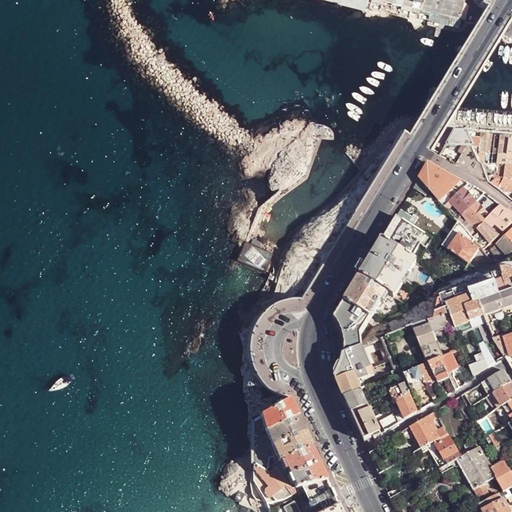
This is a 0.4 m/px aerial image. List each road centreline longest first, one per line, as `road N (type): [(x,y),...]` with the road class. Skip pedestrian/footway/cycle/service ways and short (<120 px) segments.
road 1 (secondary): [(374,511),(313,377),(309,335),(328,289),(423,138)]
road 2 (secondary): [(505,4),(423,138)]
road 3 (residential): [(385,439),(502,363),(511,378)]
